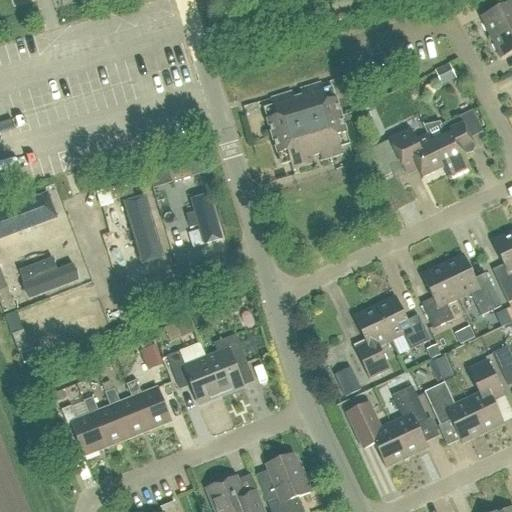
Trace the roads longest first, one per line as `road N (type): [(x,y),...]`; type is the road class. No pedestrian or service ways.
road 1 (residential): [(193,25),(273,303)]
road 2 (residential): [(273,303),(511,186)]
road 3 (residential): [(89,511),(108,490),(312,410)]
road 4 (residential): [(511,151),(452,29),(350,47)]
road 5 (residential): [(511,454),(389,511)]
